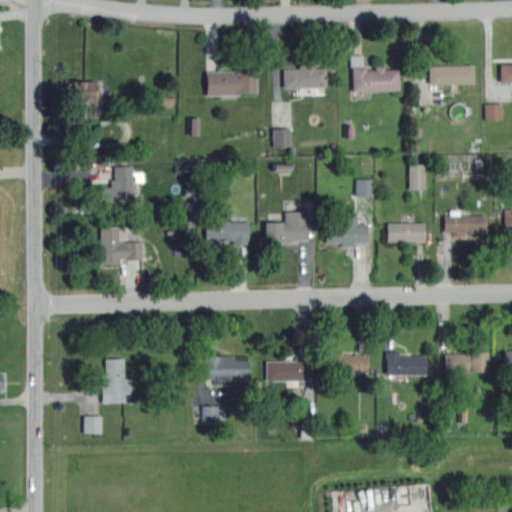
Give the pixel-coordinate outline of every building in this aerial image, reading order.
[(351,90),(351,66),(349,66),(349,54),(362,54),(362,65),(365,65),(365,69),(374,69),(374,65),(383,65),(383,68),(398,68),(398,89),(351,90)] [(511,80),(500,81),(500,63),(511,62),(511,80)] [(282,87),(281,68),(298,68),(297,63),(313,63),(313,67),(325,66),(325,86),(282,87)] [(428,83),(428,64),(473,63),(473,82),(428,83)] [(204,94),(204,70),(234,70),(234,68),(254,67),(255,91),(237,91),(237,94),(204,94)] [(94,101),(70,101),(70,99),(66,99),(66,81),(71,81),(71,79),(94,79),(94,81),(98,81),(98,99),(94,99),(94,101)] [(499,102),(481,102),(482,119),(499,119),(499,102)] [(184,134),(195,134),(195,118),(185,117),(184,134)] [(270,127),(270,146),(287,146),(286,127),(270,127)] [(405,188),(422,189),(422,163),(405,163),(405,188)] [(98,207),(98,186),(110,186),(109,177),(113,177),(113,165),(131,164),(132,206),(98,207)] [(352,195),(369,195),(369,178),(353,178),(352,195)] [(511,227),(503,228),(503,207),(511,207),(511,227)] [(485,233),(469,233),(469,231),(443,230),(443,214),(448,214),(448,208),(459,209),(459,214),(485,214),(485,233)] [(307,210),(306,239),(288,239),(288,241),(263,241),(264,221),(283,221),(283,210),(307,210)] [(353,246),(340,246),(341,241),(324,241),(324,223),(340,223),(340,210),(356,211),(356,223),(365,224),(365,241),(353,241),(353,246)] [(194,221),(181,219),(179,238),(191,240),(194,221)] [(225,220),(248,221),(248,243),(232,243),(232,239),(205,239),(205,220),(225,220)] [(424,239),(386,239),(386,222),(424,221),(424,239)] [(100,263),(99,225),(118,225),(118,241),(140,240),(141,258),(124,258),(124,256),(118,256),(118,263),(100,263)] [(511,368),(503,368),(503,349),(511,349),(511,368)] [(425,373),(385,373),(385,350),(398,350),(398,354),(425,354),(425,373)] [(470,371),(467,370),(467,379),(453,379),(453,370),(443,370),(443,352),(470,352),(470,350),(486,350),(486,371),(470,371)] [(367,371),(324,371),(324,355),(323,355),(323,351),(341,351),(341,354),(367,354),(367,371)] [(213,385),(213,378),(205,378),(204,355),(232,354),(232,359),(248,358),(249,377),(228,378),(228,384),(213,385)] [(307,379),(265,379),(265,359),(295,360),(295,355),(307,355),(307,379)] [(100,402),(99,373),(104,373),(103,357),(122,357),(123,376),(129,376),(130,393),(122,393),(123,401),(100,402)] [(197,405),(198,423),(223,423),(222,404),(197,405)] [(98,415),(79,415),(79,432),(98,432),(98,415)] [(428,502),(428,481),(407,482),(407,502),(428,502)]
